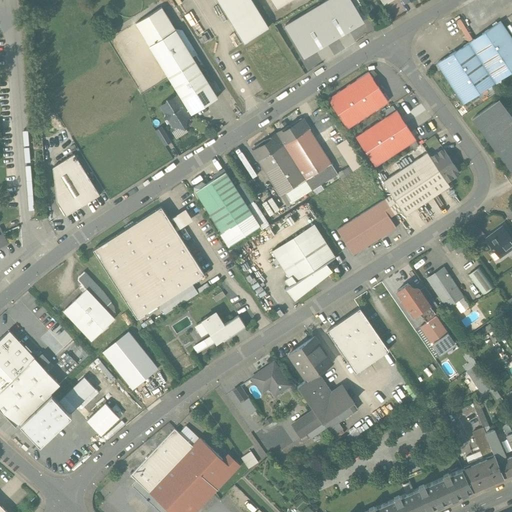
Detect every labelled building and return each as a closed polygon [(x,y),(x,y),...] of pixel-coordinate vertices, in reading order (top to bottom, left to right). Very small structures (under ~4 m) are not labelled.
[(267,26),(250,0),(216,0),(244,43),(268,28),(267,26)] [(270,0),(276,10),(292,0),(270,0)] [(328,0),(318,6),(337,37),(363,22),(349,0),(328,0)] [(318,6),(285,26),(303,57),(337,37),(318,6)] [(175,31),(162,8),(135,25),(149,47),(175,31)] [(495,83),(511,72),(511,39),(500,22),(469,43),(495,83)] [(217,99),(175,31),(149,47),(191,115),(217,99)] [(463,105),(495,83),(469,43),(437,64),(463,105)] [(328,100),(347,129),(388,102),(368,73),(328,100)] [(190,120),(176,97),(161,107),(165,115),(165,118),(168,119),(175,130),(179,127),(185,128),(186,123),(190,120)] [(511,123),(496,102),(472,120),(511,174),(511,123)] [(356,138),(375,167),(415,140),(396,111),(356,138)] [(337,174),(303,120),(289,129),(288,127),(276,135),(312,190),(337,174)] [(312,190),(276,135),(265,142),(266,144),(252,152),(287,206),(312,190)] [(353,150),(343,157),(352,172),(363,165),(353,150)] [(459,174),(444,150),(431,158),(428,154),(383,182),(404,216),(449,187),(446,182),(459,174)] [(56,202),(65,216),(99,195),(74,155),(53,168),(56,202)] [(195,187),(195,191),(229,244),(258,225),(262,230),(269,225),(254,202),(247,206),(225,172),(205,185),(201,183),(195,187)] [(337,231),(353,256),(396,228),(380,203),(337,231)] [(161,207),(93,250),(137,318),(205,275),(161,207)] [(272,252),(289,277),(291,275),(297,282),(325,264),(335,258),(314,224),(272,252)] [(484,235),(477,226),(471,231),(477,240),(484,235)] [(503,228),(487,239),(499,256),(510,248),(511,251),(511,250),(511,238),(508,233),(507,234),(503,228)] [(454,238),(444,245),(450,253),(460,246),(454,238)] [(325,264),(297,282),(291,275),(289,277),(285,280),(290,285),(286,289),(294,300),(332,271),(325,264)] [(480,267),(467,276),(482,296),(495,287),(480,267)] [(427,280),(446,309),(463,297),(444,268),(427,280)] [(103,293),(84,272),(78,278),(78,281),(81,284),(80,285),(79,289),(83,293),(63,311),(91,341),(115,319),(104,308),(111,303),(103,293)] [(417,289),(411,288),(408,284),(397,291),(402,299),(402,302),(406,308),(409,308),(414,317),(429,306),(428,304),(419,291),(417,289)] [(433,300),(424,287),(419,291),(428,304),(433,300)] [(388,351),(360,309),(327,331),(355,373),(388,351)] [(238,316),(222,326),(215,314),(207,319),(207,318),(204,320),(204,321),(196,326),(202,335),(209,330),(213,336),(206,340),(209,346),(220,339),(222,342),(245,327),(238,316)] [(453,342),(436,316),(419,327),(437,353),(453,342)] [(41,336),(58,357),(76,342),(60,321),(41,336)] [(60,384),(9,331),(0,339),(0,409),(8,417),(15,411),(22,418),(15,424),(16,426),(19,422),(50,393),(60,384)] [(158,369),(128,331),(103,352),(132,389),(158,369)] [(314,337),(288,355),(297,367),(306,381),(318,373),(332,363),(314,337)] [(74,351),(82,360),(89,353),(81,345),(74,351)] [(77,364),(67,354),(57,364),(67,374),(77,364)] [(269,387),(275,395),(289,386),(274,364),(252,378),(262,392),(269,387)] [(500,397),(477,364),(466,372),(478,388),(480,387),(485,395),(491,391),(496,399),(500,397)] [(306,381),(297,387),(313,411),(314,412),(321,423),(323,424),(349,406),(353,403),(344,389),(329,398),(316,379),(320,376),(318,373),(306,381)] [(84,378),(64,397),(75,409),(95,390),(84,378)] [(239,387),(233,391),(240,402),(247,398),(239,387)] [(71,415),(50,393),(19,422),(40,445),(71,415)] [(105,404),(86,421),(99,435),(118,418),(105,404)] [(349,406),(323,424),(328,430),(353,413),(349,406)] [(313,411),(293,425),(301,437),(321,423),(314,412),(313,411)] [(461,446),(445,415),(437,421),(452,451),(461,446)] [(174,429),(130,476),(168,511),(195,511),(239,465),(229,455),(223,461),(200,439),(193,447),(174,429)] [(506,460),(494,434),(487,437),(495,457),(500,469),(503,468),(501,462),(506,460)] [(258,463),(251,452),(241,459),(248,470),(258,463)] [(495,457),(480,463),(479,460),(468,464),(469,467),(462,470),(473,491),(504,478),(500,469),(495,457)] [(511,474),(511,462),(510,458),(506,460),(501,462),(503,468),(507,477),(511,474)] [(462,470),(449,475),(448,473),(443,475),(444,478),(424,487),(423,484),(418,486),(419,489),(413,492),(421,511),(426,511),(473,491),(462,470)] [(421,511),(413,492),(407,494),(412,506),(409,507),(410,511),(421,511)] [(370,511),(367,511),(410,511),(409,507),(412,506),(407,494),(400,498),(399,495),(393,497),(395,500),(375,509),(374,506),(368,509),(370,511)]
